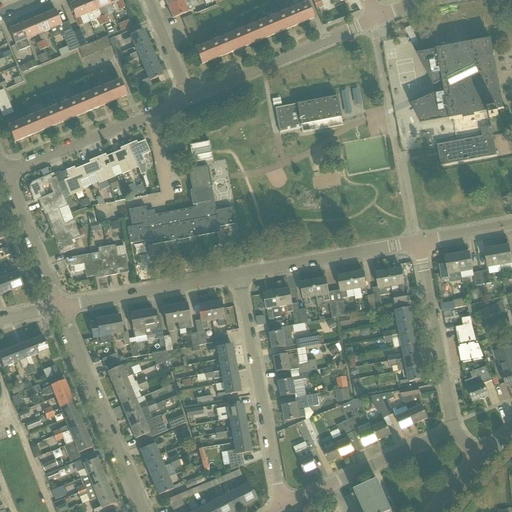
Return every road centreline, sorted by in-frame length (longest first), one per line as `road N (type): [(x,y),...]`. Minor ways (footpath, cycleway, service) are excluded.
road 1 (residential): [(281,507),(238,275)]
road 2 (residential): [(143,511),(58,308)]
road 3 (residential): [(3,173),(190,95)]
road 4 (residential): [(190,95),(377,22)]
road 5 (residential): [(453,429),(418,244)]
road 6 (residential): [(58,308),(238,275)]
road 7 (residential): [(238,275),(418,244)]
road 8 (unknown): [(0,369),(55,511)]
road 9 (residential): [(58,308),(3,173)]
road 10 (residential): [(453,429),(333,482)]
